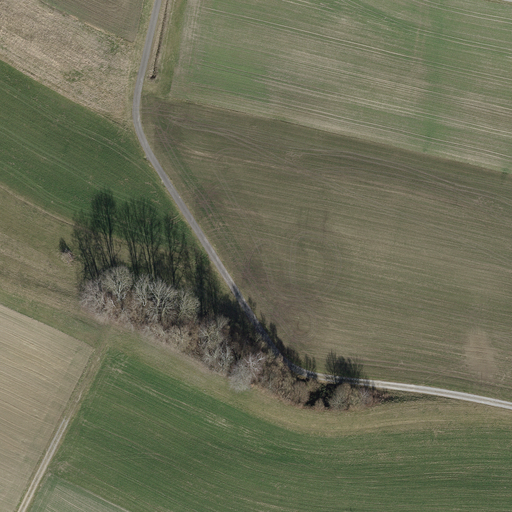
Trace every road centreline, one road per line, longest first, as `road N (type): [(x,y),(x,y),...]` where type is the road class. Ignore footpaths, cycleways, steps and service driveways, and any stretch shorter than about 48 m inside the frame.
road 1 (track): [(159,0),(137,122),(269,344),(293,369),(324,380),(511,407)]
road 2 (track): [(22,511),(105,343)]
